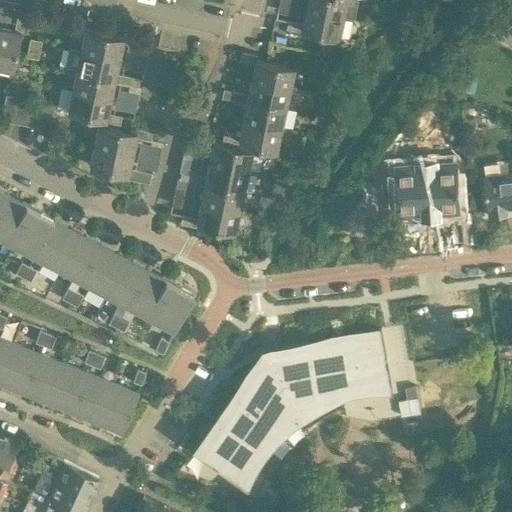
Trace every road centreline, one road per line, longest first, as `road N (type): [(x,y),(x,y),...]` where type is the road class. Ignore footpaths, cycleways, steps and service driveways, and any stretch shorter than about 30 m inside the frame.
road 1 (residential): [(229,287),(511,255)]
road 2 (residential): [(156,57),(146,107),(176,121),(166,177),(141,224)]
road 3 (residential): [(141,224),(0,153)]
road 4 (residential): [(118,0),(220,26),(249,15),(252,0)]
road 5 (residential): [(126,473),(0,421)]
